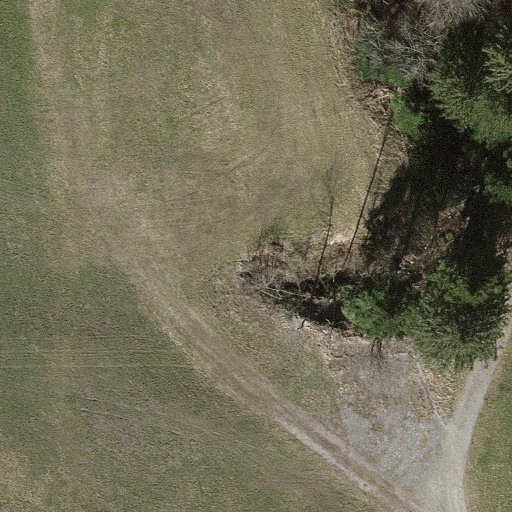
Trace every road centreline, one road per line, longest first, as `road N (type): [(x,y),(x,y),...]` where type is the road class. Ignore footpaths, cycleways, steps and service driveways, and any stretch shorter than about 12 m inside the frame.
road 1 (track): [(410,511),(304,438),(191,332),(120,249),(66,149),(43,45),(42,0)]
road 2 (track): [(430,511),(511,323)]
